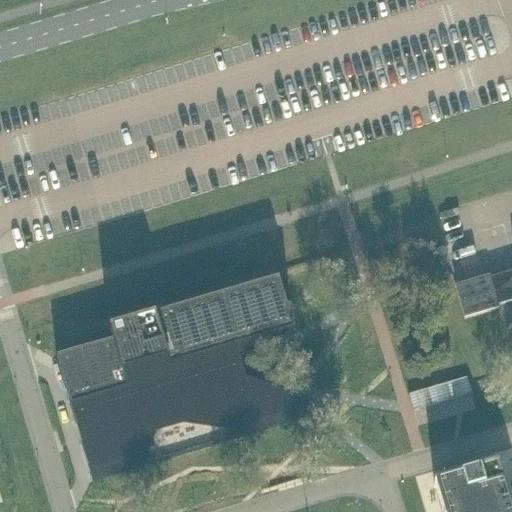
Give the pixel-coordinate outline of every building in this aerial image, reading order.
[(490,280),(498,307),(511,303),(511,273),(504,276),(490,280)] [(499,310),(498,307),(490,280),(490,278),(473,283),(456,288),(465,320),(498,310),(499,310)] [(282,294),(58,360),(93,482),(142,467),(153,426),(190,415),(249,434),(312,415),(314,416),(315,416),(291,397),(228,389),(235,360),(291,331),(292,333),(293,333),(282,294)] [(410,396),(414,413),(473,395),(468,379),(410,396)] [(511,511),(504,487),(507,488),(506,485),(503,486),(498,468),(479,474),(470,477),(462,479),(435,487),(435,489),(437,488),(444,511),(511,511)]
